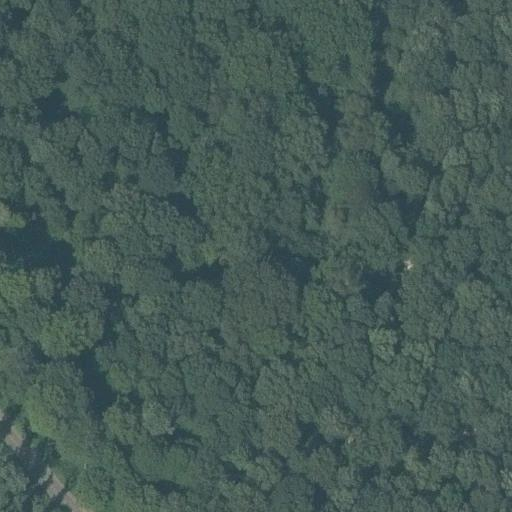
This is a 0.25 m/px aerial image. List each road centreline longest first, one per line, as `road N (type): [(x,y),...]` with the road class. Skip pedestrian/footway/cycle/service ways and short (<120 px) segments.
road 1 (track): [(494,0),(359,443)]
road 2 (track): [(237,304),(167,111),(138,0)]
road 3 (track): [(237,304),(334,0)]
road 4 (unknown): [(151,511),(163,466),(181,444),(206,434),(334,465)]
road 5 (track): [(173,511),(206,434),(237,304)]
road 6 (unknown): [(511,431),(359,443)]
road 7 (track): [(384,342),(237,304)]
